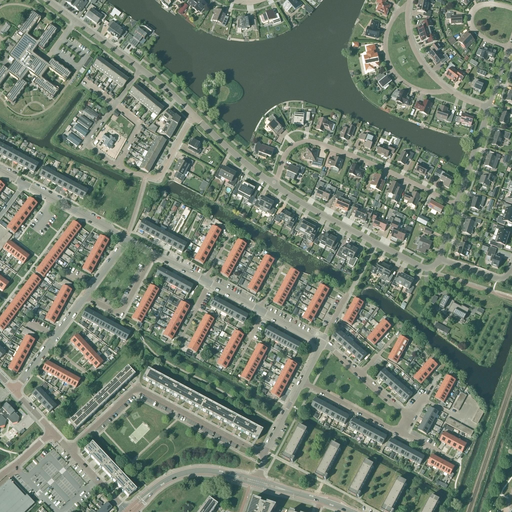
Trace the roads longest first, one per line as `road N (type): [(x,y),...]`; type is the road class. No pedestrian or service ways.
road 1 (residential): [(140,69),(88,148),(124,170),(158,176),(194,116)]
road 2 (residential): [(263,455),(137,388),(68,449)]
road 3 (residential): [(456,206),(314,142),(288,150),(273,184)]
road 4 (residential): [(438,260),(419,266),(273,184)]
road 5 (residential): [(449,90),(410,89),(388,66),(387,31),(408,7)]
